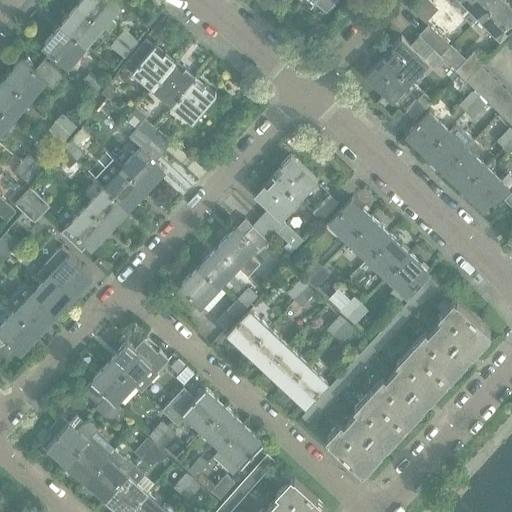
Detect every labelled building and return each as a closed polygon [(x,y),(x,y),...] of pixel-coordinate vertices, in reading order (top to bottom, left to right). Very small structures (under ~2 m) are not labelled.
[(80,0),(78,3),(103,24),(120,3),(116,0),(80,0)] [(335,0),(307,0),(311,3),(313,0),(315,0),(327,10),(335,0)] [(480,15),(493,0),(456,0),(453,4),(462,12),(470,4),(472,6),(462,16),(471,24),(480,15)] [(511,4),(507,0),(493,0),(480,15),(499,34),(511,20),(511,4)] [(86,44),(103,24),(78,3),(61,23),(86,44)] [(418,32),(440,52),(449,43),(428,22),(418,32)] [(69,64),(86,44),(61,23),(44,43),(69,64)] [(119,37),(133,49),(138,42),(124,31),(119,37)] [(444,56),(440,52),(418,32),(410,41),(402,34),(384,53),(410,79),(417,85),(444,56)] [(127,56),(133,49),(119,37),(112,45),(127,56)] [(156,41),(153,45),(145,37),(123,63),(129,69),(152,87),(177,58),(156,41)] [(466,77),(481,62),(487,56),(477,46),(456,68),(466,77)] [(392,98),(410,79),(384,53),(366,73),(392,98)] [(4,77),(29,97),(45,79),(52,85),(61,75),(43,60),(36,68),(22,56),(4,77)] [(172,104),(196,75),(177,58),(152,87),(172,104)] [(511,91),(481,62),(466,77),(511,121),(511,91)] [(90,70),(80,81),(94,93),(104,82),(90,70)] [(196,75),(172,104),(193,121),(217,92),(196,75)] [(0,107),(12,117),(29,97),(4,77),(0,81),(0,107)] [(101,92),(109,98),(114,92),(106,85),(101,92)] [(465,109),(479,94),(472,89),(459,103),(465,109)] [(406,110),(414,118),(415,119),(432,101),(423,92),(406,110)] [(479,94),(465,109),(474,117),(487,103),(480,95),(479,94)] [(0,131),(12,117),(0,107),(0,131)] [(426,150),(448,127),(429,108),(407,132),(426,150)] [(55,119),(71,133),(77,126),(62,112),(55,119)] [(146,135),(154,126),(145,118),(136,127),(146,135)] [(70,134),(71,133),(55,119),(54,120),(48,130),(63,142),(70,134)] [(503,145),(511,135),(511,125),(510,124),(497,139),(503,145)] [(146,135),(164,149),(172,141),(154,126),(146,135)] [(164,149),(146,135),(136,127),(128,136),(140,146),(122,165),(146,187),(164,167),(155,159),(164,149)] [(445,168),(467,145),(448,127),(426,150),(445,168)] [(511,135),(503,145),(511,152),(511,151),(511,135)] [(63,145),(78,159),(83,152),(70,139),(63,145)] [(486,163),(477,154),(483,147),(475,139),(468,146),(467,145),(445,168),(464,186),(486,163)] [(77,160),(78,159),(63,145),(61,146),(55,155),(68,167),(77,160)] [(21,160),(37,173),(42,166),(28,153),(21,160)] [(273,172),(300,197),(318,178),(291,153),(273,172)] [(122,165),(121,166),(113,158),(95,177),(103,185),(104,184),(128,206),(146,187),(122,165)] [(36,174),(37,173),(21,160),(20,161),(13,170),(28,183),(36,174)] [(511,174),(509,172),(502,179),(486,163),(464,186),(483,205),(490,197),(494,201),(511,182),(511,174)] [(282,216),(300,197),(273,172),(255,192),(269,205),(261,214),(278,231),(289,241),(283,247),(289,253),(302,239),(285,223),(282,218),(282,216)] [(109,225),(128,206),(104,184),(103,185),(86,203),(109,225)] [(24,193),(41,210),(49,201),(32,185),(24,193)] [(33,219),(41,210),(24,193),(15,202),(33,219)] [(321,220),(322,218),(338,201),(329,193),(312,211),(321,220)] [(0,214),(7,220),(16,210),(0,195),(0,214)] [(349,238),(371,214),(352,196),(329,219),(349,238)] [(91,244),(109,225),(86,203),(68,222),(91,244)] [(261,249),(278,231),(261,214),(253,223),(245,217),(218,244),(238,263),(237,264),(247,274),(260,261),(250,251),(256,244),(261,249)] [(368,256),(390,232),(371,214),(349,238),(368,256)] [(0,261),(0,262),(18,242),(4,231),(0,236),(0,261)] [(387,274),(409,250),(390,232),(368,256),(387,274)] [(237,264),(238,263),(218,244),(200,264),(220,282),(237,264)] [(69,250),(68,252),(61,246),(43,265),(45,266),(45,265),(51,270),(75,293),(93,273),(69,250)] [(398,300),(406,292),(428,269),(409,250),(387,274),(397,283),(389,292),(398,300)] [(309,281),(322,267),(315,261),(302,275),(309,281)] [(201,302),(220,282),(200,264),(181,283),(183,285),(180,290),(187,294),(190,292),(201,302)] [(75,293),(51,270),(45,265),(45,266),(37,274),(42,279),(33,290),(57,312),(75,293)] [(322,267),(309,281),(315,287),(329,273),(322,267)] [(409,299),(417,306),(438,283),(429,276),(409,299)] [(294,299),(307,285),(300,278),(287,292),(294,299)] [(33,290),(32,290),(24,283),(6,302),(14,310),(15,308),(39,331),(57,312),(33,290)] [(307,285),(294,299),(301,306),(314,291),(307,285)] [(257,296),(256,295),(248,287),(237,299),(245,305),(246,307),(257,296)] [(347,316),(360,302),(353,296),(340,310),(347,316)] [(410,344),(447,378),(491,330),(454,296),(437,315),(440,318),(428,331),(425,328),(410,344)] [(246,307),(245,305),(237,299),(226,310),(235,319),(246,307)] [(393,332),(417,306),(409,299),(385,324),(393,332)] [(360,302),(347,316),(354,323),(367,309),(360,302)] [(248,348),(270,324),(274,321),(266,313),(263,317),(251,306),(229,329),(248,348)] [(20,350),(39,331),(15,308),(14,310),(0,324),(0,341),(2,343),(9,340),(20,350)] [(226,310),(216,321),(225,330),(235,319),(226,310)] [(332,335),(346,320),(339,314),(326,328),(332,335)] [(346,320),(332,335),(340,342),(354,327),(346,320)] [(267,366),(289,343),(270,324),(248,348),(267,366)] [(375,352),(393,332),(385,324),(367,344),(375,352)] [(129,339),(110,359),(134,381),(148,367),(154,373),(169,357),(159,348),(148,357),(129,339)] [(286,384),(308,360),(289,343),(267,366),(286,384)] [(354,375),(375,352),(367,344),(345,368),(354,375)] [(406,423),(447,378),(410,344),(395,361),(398,364),(385,378),(382,375),(369,389),(406,423)] [(186,364),(178,357),(172,365),(179,372),(186,364)] [(134,381),(110,359),(92,378),(115,400),(116,401),(134,381)] [(308,360),(286,384),(305,402),(327,379),(308,360)] [(331,400),(354,375),(345,368),(323,392),(331,400)] [(102,414),(115,400),(92,378),(81,389),(97,404),(94,407),(102,414)] [(201,429),(225,404),(206,386),(196,396),(184,384),(172,397),(163,406),(162,407),(178,422),(185,414),(201,429)] [(155,397),(163,406),(172,397),(163,388),(155,397)] [(363,470),(406,423),(369,389),(353,407),(356,410),(343,423),(340,421),(326,436),(363,470)] [(310,423),(331,400),(323,392),(301,415),(310,423)] [(115,400),(102,414),(109,422),(122,407),(116,401),(115,400)] [(220,447),(244,421),(225,404),(201,429),(220,447)] [(68,462),(96,430),(97,428),(88,420),(85,421),(75,413),(69,420),(62,413),(50,427),(53,432),(48,437),(50,442),(48,444),(68,462)] [(155,440),(168,426),(161,420),(148,434),(155,440)] [(264,440),(244,421),(220,447),(213,455),(232,473),(264,440)] [(168,426),(155,440),(163,448),(176,433),(168,426)] [(68,462),(88,479),(110,454),(115,448),(96,430),(68,462)] [(141,458),(154,443),(147,436),(134,451),(141,458)] [(154,443),(141,458),(148,464),(150,463),(152,465),(156,460),(158,462),(166,453),(154,443)] [(246,476),(254,484),(275,460),(267,452),(246,476)] [(126,457),(121,464),(110,454),(88,479),(108,496),(129,471),(135,465),(126,457)] [(187,470),(195,477),(208,463),(200,456),(187,470)] [(135,465),(129,471),(108,496),(126,511),(128,511),(149,489),(138,479),(144,473),(135,465)] [(221,494),(235,479),(226,471),(212,486),(221,494)] [(180,493),(193,478),(186,472),(172,487),(180,493)] [(256,511),(324,511),(329,507),(293,473),(256,511)] [(232,509),(254,484),(246,476),(224,501),(232,509)] [(193,478),(180,493),(187,500),(201,485),(193,478)] [(163,511),(169,506),(149,489),(128,511),(163,511)] [(229,511),(232,509),(224,501),(213,511),(229,511)]
